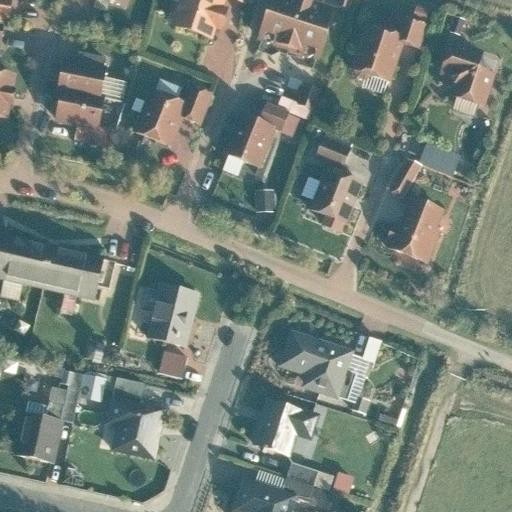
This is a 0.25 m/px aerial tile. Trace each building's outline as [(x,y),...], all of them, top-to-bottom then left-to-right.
[(0,0),(0,19),(6,21),(10,0),(0,0)] [(182,0),(175,23),(213,36),(225,0),(182,0)] [(273,0),(262,40),(320,55),(334,3),(321,0),(273,0)] [(368,31),(357,75),(392,84),(401,48),(416,52),(423,28),(402,22),(398,39),(368,31)] [(464,78),(456,97),(481,108),(502,62),(460,43),(447,71),(464,78)] [(57,62),(52,87),(62,89),(97,96),(102,71),(57,62)] [(20,74),(0,69),(0,119),(8,122),(20,74)] [(326,83),(312,78),(303,100),(284,93),(280,102),(269,98),(262,115),(245,109),(229,154),(262,166),(276,128),(296,135),(304,113),(313,117),(326,83)] [(190,85),(185,100),(152,88),(135,135),(174,149),(184,121),(198,126),(211,92),(190,85)] [(62,89),(55,120),(94,128),(100,97),(97,96),(62,89)] [(317,156),(344,167),(351,148),(324,137),(317,156)] [(392,191),(405,201),(425,175),(412,165),(392,191)] [(326,166),(308,210),(328,219),(326,225),(343,232),(364,182),(326,166)] [(273,188),(255,188),(255,209),(273,209),(273,188)] [(413,199),(390,249),(423,264),(445,214),(413,199)] [(98,301),(108,259),(0,233),(0,278),(8,280),(4,296),(24,301),(28,285),(62,293),(57,311),(72,315),(76,296),(98,301)] [(203,293),(163,283),(149,339),(189,349),(203,293)] [(32,324),(19,319),(15,330),(27,335),(32,324)] [(55,335),(47,327),(37,337),(45,344),(55,335)] [(355,351),(289,331),(279,367),(312,377),(308,390),(341,399),(355,351)] [(386,342),(374,338),(367,358),(379,362),(386,342)] [(191,358),(165,351),(160,373),(185,380),(191,358)] [(145,389),(118,382),(108,424),(119,427),(113,451),(156,461),(168,411),(141,405),(145,389)] [(81,393),(67,390),(63,405),(52,403),(49,416),(33,412),(22,455),(52,463),(62,421),(74,424),(81,393)] [(372,402),(359,397),(354,410),(367,415),(372,402)] [(319,417),(268,400),(252,447),(288,459),(297,432),(313,438),(319,417)] [(294,461),(285,490),(244,477),(233,511),(237,511),(293,511),(297,500),(332,511),(338,493),(332,491),(337,474),(294,461)] [(359,476),(343,471),(337,488),(353,494),(359,476)]
